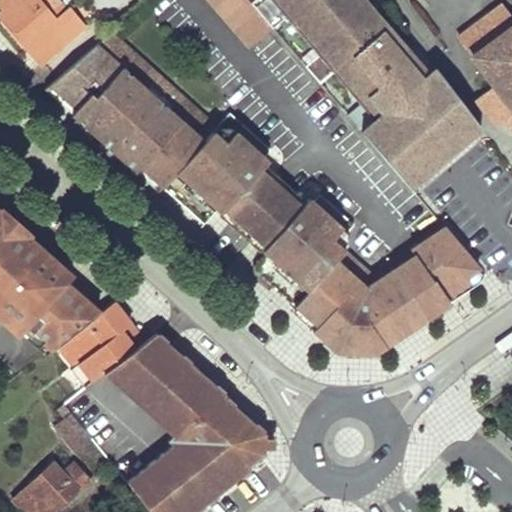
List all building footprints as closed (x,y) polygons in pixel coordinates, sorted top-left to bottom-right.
[(0,14),(0,15),(20,38),(39,62),(81,27),(65,6),(63,8),(56,0),(0,0),(0,7),(3,12),(0,14)] [(205,0),(247,48),(271,29),(247,0),(205,0)] [(433,67),(419,76),(359,0),(247,0),(271,29),(273,31),(323,90),(330,84),(336,91),(337,89),(342,95),(343,97),(342,98),(342,99),(342,100),(342,101),(342,102),(341,103),(341,104),(340,104),(340,105),(339,106),(338,107),(348,119),(357,130),(401,179),(407,187),(413,182),(472,133),(478,128),(473,121),(433,67)] [(502,6),(456,38),(466,52),(492,85),(475,98),(495,125),(503,119),(511,129),(511,19),(511,18),(502,6)] [(183,96),(109,31),(100,39),(49,81),(77,105),(71,111),(123,159),(134,170),(141,163),(205,219),(219,205),(224,209),(265,165),(269,161),(263,154),(271,146),(230,109),(216,125),(183,96)] [(49,81),(42,87),(71,111),(77,105),(49,81)] [(284,182),(265,165),(224,209),(223,211),(244,230),(263,247),(266,246),(285,224),(305,201),(284,182)] [(270,249),(256,265),(276,283),(295,300),(321,323),(315,329),(340,351),(355,350),(379,348),(478,282),(479,272),(448,234),(444,230),(376,275),(348,251),(352,246),(349,234),(358,224),(322,192),(314,201),(309,196),(305,201),(285,224),(266,246),(270,249)] [(0,316),(16,331),(23,322),(51,346),(77,326),(95,312),(60,280),(66,273),(0,214),(0,316)] [(95,312),(77,326),(79,328),(62,342),(89,379),(131,346),(119,330),(127,324),(109,301),(95,312)] [(245,464),(253,457),(261,451),(262,446),(263,436),(263,433),(238,410),(222,396),(224,393),(212,382),(186,359),(170,344),(162,337),(155,331),(103,372),(110,379),(119,387),(140,406),(166,430),(177,440),(126,482),(149,511),(189,511),(217,490),(219,488),(247,466),(245,464)] [(54,407),(58,413),(61,418),(53,424),(74,450),(91,437),(62,401),(54,407)] [(48,511),(62,500),(64,502),(66,504),(89,483),(70,462),(60,471),(51,462),(11,498),(23,511),(48,511)]
